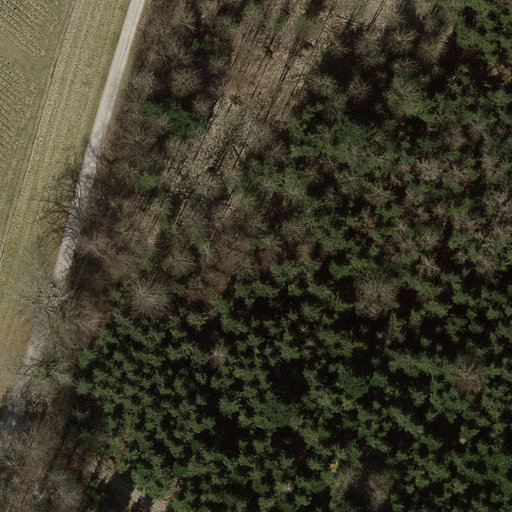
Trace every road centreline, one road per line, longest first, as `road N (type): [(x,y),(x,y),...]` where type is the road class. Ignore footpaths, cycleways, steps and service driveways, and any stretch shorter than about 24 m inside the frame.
road 1 (track): [(0,447),(61,285),(143,0)]
road 2 (track): [(165,511),(13,417)]
